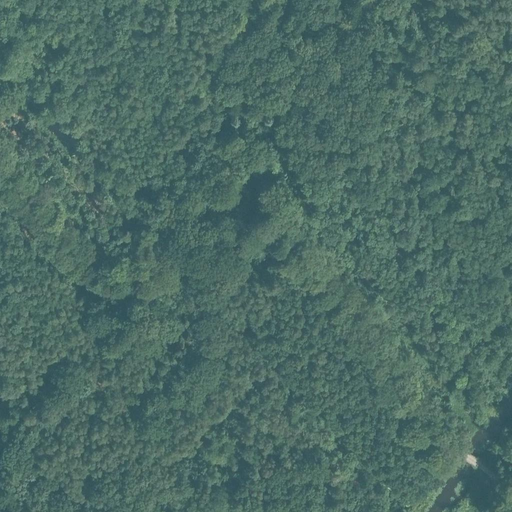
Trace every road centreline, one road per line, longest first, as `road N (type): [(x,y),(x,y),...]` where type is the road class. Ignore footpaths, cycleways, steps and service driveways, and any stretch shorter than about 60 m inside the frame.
road 1 (track): [(511,498),(409,398),(380,344),(252,178),(231,170),(207,179)]
road 2 (track): [(207,179),(156,254),(136,269),(103,263),(74,244),(0,157)]
